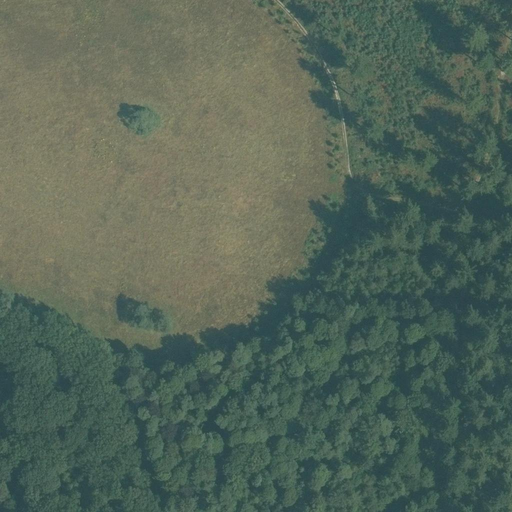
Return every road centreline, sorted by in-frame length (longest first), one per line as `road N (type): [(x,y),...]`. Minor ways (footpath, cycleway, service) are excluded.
road 1 (track): [(473,213),(345,191),(334,84),(275,0)]
road 2 (unknown): [(473,213),(483,252),(479,294),(466,327),(442,511)]
road 3 (unknown): [(511,78),(499,159),(473,213)]
